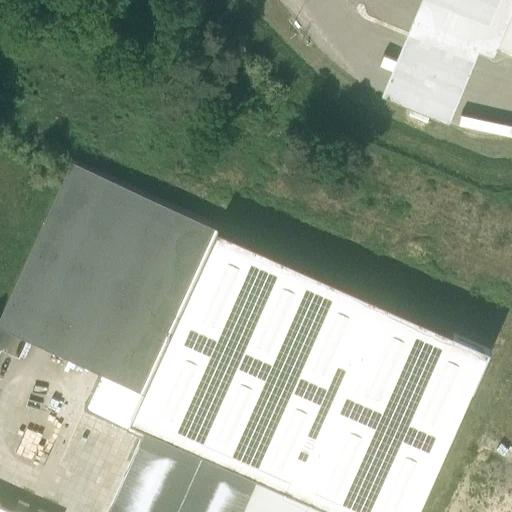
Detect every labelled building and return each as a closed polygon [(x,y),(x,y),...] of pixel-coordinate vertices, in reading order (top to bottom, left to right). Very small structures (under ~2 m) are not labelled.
[(492,47),(511,0),(419,0),(381,92),(449,120),(480,47),(493,52),(495,48),(492,47)] [(511,2),(493,47),(511,54),(511,2)] [(0,511),(61,511),(0,484),(0,351),(2,347),(19,354),(27,334),(123,377),(125,424),(129,425),(162,352),(160,351),(216,225),(72,158),(0,317),(0,511)] [(178,359),(161,398),(270,446),(259,469),(355,511),(416,511),(491,342),(218,222),(216,225),(160,351),(162,352),(178,359)] [(108,511),(355,511),(259,469),(270,446),(161,398),(178,359),(162,352),(129,425),(144,432),(108,511)]
